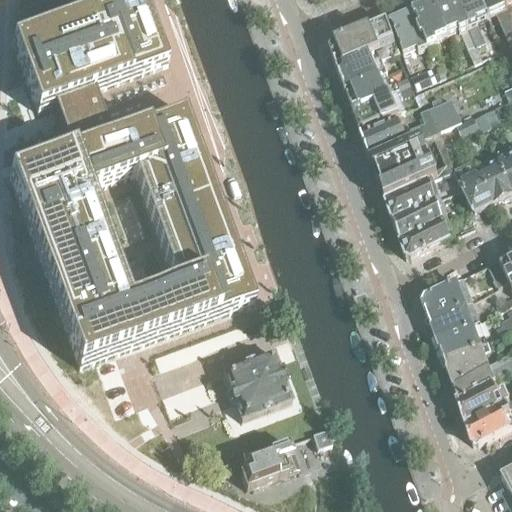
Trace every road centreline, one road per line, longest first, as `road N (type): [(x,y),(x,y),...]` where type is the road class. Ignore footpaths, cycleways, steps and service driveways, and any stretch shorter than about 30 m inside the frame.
road 1 (residential): [(390,296),(294,39)]
road 2 (residential): [(511,457),(458,487),(390,296)]
road 3 (secondary): [(154,511),(72,454),(0,371)]
road 4 (residential): [(511,236),(390,296)]
